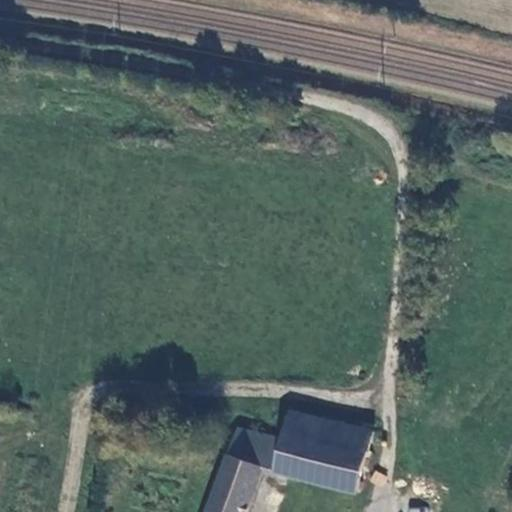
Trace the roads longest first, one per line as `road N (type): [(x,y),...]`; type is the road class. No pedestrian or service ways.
road 1 (track): [(0,35),(318,98),(387,126),(399,142),(406,180),(387,462)]
road 2 (track): [(386,400),(158,386),(101,393),(80,430),(66,511)]
